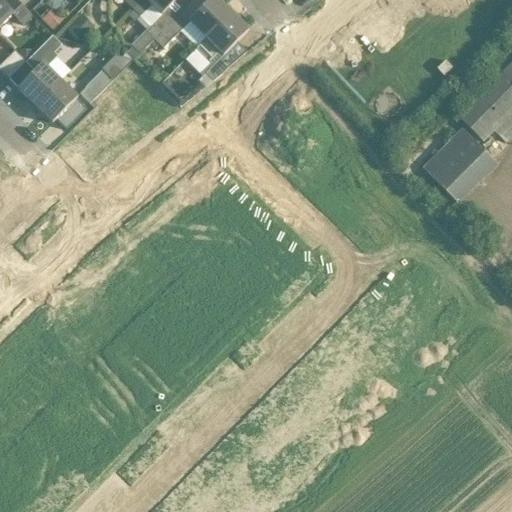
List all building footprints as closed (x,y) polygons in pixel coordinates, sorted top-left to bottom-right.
[(0,29),(13,18),(22,27),(32,17),(14,0),(11,0),(4,7),(0,3),(0,29)] [(127,0),(125,3),(133,10),(143,0),(127,0)] [(172,6),(176,1),(177,0),(143,0),(133,10),(141,18),(150,8),(160,18),(172,6)] [(210,0),(199,12),(187,25),(188,26),(204,41),(205,41),(230,15),(233,13),(226,6),(224,8),(215,0),(210,0)] [(53,32),(64,20),(53,10),(51,11),(42,21),(53,32)] [(197,49),(195,51),(197,53),(208,64),(210,61),(218,54),(222,58),(223,58),(234,47),(237,43),(248,32),(237,22),(240,20),(238,18),(233,13),(230,15),(205,41),(204,41),(197,49)] [(176,19),(165,30),(154,41),(159,46),(163,50),(181,33),(185,28),(176,19)] [(129,48),(131,49),(138,57),(149,46),(152,43),(154,41),(165,30),(157,21),(156,21),(150,27),(129,48)] [(88,34),(76,22),(67,31),(79,43),(88,34)] [(43,47),(26,64),(9,81),(18,90),(17,90),(27,101),(52,76),(43,67),(53,57),(43,47)] [(33,56),(33,52),(19,52),(18,56),(26,63),(33,56)] [(0,71),(9,81),(26,64),(14,53),(0,67),(0,71)] [(205,75),(212,83),(230,68),(221,59),(205,75)] [(453,69),(447,62),(438,70),(444,77),(453,69)] [(511,64),(458,118),(483,144),(494,133),(511,114),(511,64)] [(78,96),(89,106),(113,82),(101,72),(78,96)] [(52,76),(27,101),(25,103),(39,117),(41,114),(52,125),(76,100),(52,76)] [(463,130),(423,170),(459,205),(497,166),(463,130)] [(198,224),(225,197),(209,182),(182,209),(198,224)] [(198,224),(212,238),(239,211),(225,197),(198,224)] [(254,226),(239,211),(212,238),(227,253),(254,226)] [(268,240),(254,226),(227,253),(241,267),(268,240)] [(105,250),(132,277),(151,258),(124,231),(105,250)] [(256,281),(283,254),(268,240),(241,267),(256,281)] [(132,277),(105,250),(86,269),(114,296),(132,277)] [(298,269),(283,254),(256,281),(271,297),(298,269)] [(86,269),(68,288),(95,315),(114,296),(86,269)] [(76,334),(95,315),(68,288),(49,307),(76,334)] [(402,314),(381,293),(361,313),(390,343),(409,324),(418,332),(427,323),(410,306),(402,314)] [(184,327),(211,354),(230,334),(203,307),(184,327)] [(184,327),(165,346),(192,372),(211,354),(184,327)] [(174,391),(192,372),(165,346),(147,364),(174,391)] [(0,356),(0,381),(15,396),(34,377),(7,350),(0,356)] [(128,383),(155,410),(174,391),(147,364),(128,383)] [(276,425),(309,457),(321,446),(311,436),(333,415),(297,380),(274,403),(286,415),(276,425)] [(0,411),(15,396),(0,381),(0,411)] [(136,429),(155,410),(128,383),(109,403),(136,429)] [(66,446),(93,473),(112,454),(85,427),(66,446)] [(66,446),(48,465),(75,492),(93,473),(66,446)] [(196,481),(225,510),(243,492),(249,498),(257,489),(240,472),(232,481),(214,463),(196,481)] [(48,465),(29,484),(56,511),(75,492),(48,465)] [(223,511),(225,510),(196,481),(179,499),(192,511),(223,511)] [(18,511),(54,511),(56,511),(29,484),(10,503),(18,511)]
